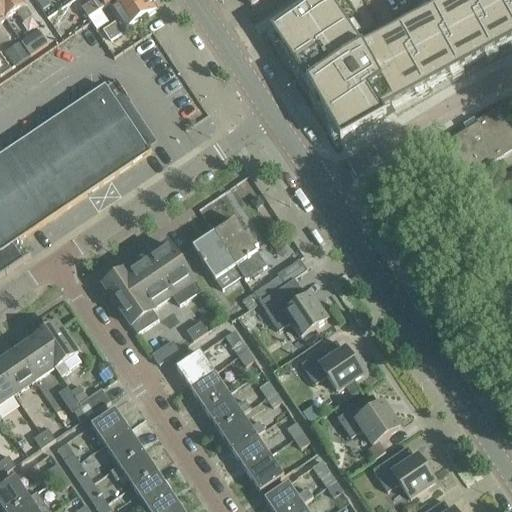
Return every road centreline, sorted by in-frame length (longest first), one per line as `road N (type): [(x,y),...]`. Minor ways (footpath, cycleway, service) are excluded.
road 1 (tertiary): [(510,478),(317,187)]
road 2 (residential): [(220,511),(54,263)]
road 3 (residential): [(54,263),(271,115)]
road 4 (residential): [(317,187),(511,74)]
road 5 (tertiary): [(271,115),(192,0)]
